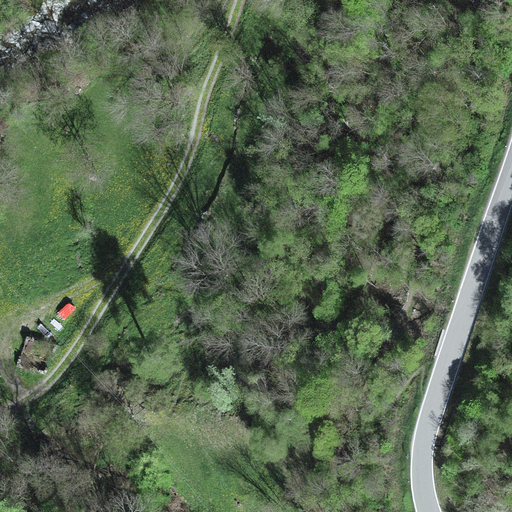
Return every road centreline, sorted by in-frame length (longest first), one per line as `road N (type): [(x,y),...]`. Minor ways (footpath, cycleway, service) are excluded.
road 1 (track): [(0,412),(50,379),(133,256),(185,164),(239,0)]
road 2 (tertiary): [(511,187),(427,441),(431,511)]
